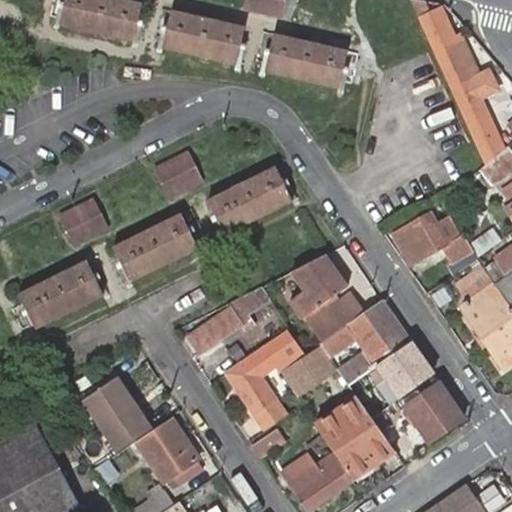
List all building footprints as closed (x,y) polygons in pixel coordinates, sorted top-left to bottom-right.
[(143,0),(64,0),(60,18),(134,35),(143,0)] [(285,0),(247,0),(247,2),(283,10),(285,0)] [(428,0),(417,0),(453,82),(460,100),(463,99),(486,157),(487,156),(501,145),(479,93),(490,89),(485,77),(489,76),(486,69),(483,70),(470,75),(452,33),(440,4),(431,7),(428,0)] [(246,22),(173,5),(164,42),(237,59),(246,22)] [(465,28),(452,33),(470,75),(483,70),(465,28)] [(349,46),(277,29),(268,67),(340,83),(349,46)] [(489,76),(485,77),(490,89),(494,87),(489,76)] [(501,145),(487,156),(498,171),(511,160),(511,153),(504,143),(501,145)] [(188,146),(156,162),(170,190),(202,174),(188,146)] [(277,161),(209,193),(226,228),(294,194),(277,161)] [(511,217),(511,176),(510,178),(511,181),(511,188),(498,198),(510,214),(511,217)] [(94,193),(60,210),(75,238),(108,222),(94,193)] [(208,198),(190,207),(207,240),(225,230),(208,198)] [(182,207),(116,240),(132,274),(199,242),(182,207)] [(461,265),(475,255),(463,231),(458,233),(450,217),(436,224),(430,210),(392,228),(406,257),(439,241),(446,256),(455,252),(461,265)] [(511,217),(510,214),(472,240),(476,251),(511,226),(511,217)] [(511,244),(483,265),(492,278),(511,264),(511,244)] [(112,247),(93,255),(108,291),(128,283),(112,247)] [(328,291),(344,280),(322,248),(292,262),(305,281),(288,293),(300,311),(307,306),(328,291)] [(453,270),(461,265),(455,252),(446,256),(453,270)] [(88,254),(21,287),(37,323),(105,289),(88,254)] [(492,278),(483,265),(480,262),(459,277),(458,288),(462,294),(465,298),(459,302),(458,303),(499,365),(511,356),(511,308),(502,294),(492,278)] [(511,308),(511,264),(492,278),(502,294),(511,308)] [(185,327),(196,344),(238,316),(243,323),(251,317),(247,306),(269,291),(261,277),(234,293),(185,327)] [(313,314),(305,319),(318,338),(319,337),(362,308),(349,289),(334,299),(313,314)] [(328,291),(307,306),(313,314),(334,299),(328,291)] [(465,298),(462,294),(455,299),(458,303),(459,302),(465,298)] [(409,337),(380,295),(362,308),(319,337),(318,338),(321,343),(327,339),(331,346),(341,339),(352,355),(336,366),(346,379),(358,371),(374,360),(409,337)] [(262,340),(284,325),(275,309),(252,325),(262,340)] [(238,316),(196,344),(202,352),(243,323),(238,316)] [(262,340),(224,365),(260,419),(283,403),(266,373),(280,364),(304,348),(288,322),(284,325),(262,340)] [(431,369),(409,337),(374,360),(396,393),(431,369)] [(295,384),(329,361),(315,341),(304,348),(280,364),(295,384)] [(380,404),(358,371),(346,379),(357,395),(368,412),(380,404)] [(79,396),(113,448),(132,435),(146,427),(113,375),(79,396)] [(425,436),(461,412),(437,378),(402,402),(425,436)] [(59,383),(40,394),(48,409),(67,398),(59,383)] [(318,430),(351,479),(372,466),(368,460),(390,444),(378,427),(368,412),(357,395),(339,408),(343,414),(318,430)] [(390,397),(380,404),(368,412),(378,427),(390,444),(395,450),(397,453),(407,445),(386,413),(396,406),(390,397)] [(339,408),(314,424),(318,430),(343,414),(339,408)] [(198,467),(167,414),(146,427),(132,435),(158,476),(162,480),(167,488),(198,467)] [(87,511),(35,417),(0,436),(0,511),(87,511)] [(250,440),(258,453),(279,438),(271,427),(250,440)] [(368,460),(372,466),(395,450),(390,444),(368,460)] [(344,478),(327,451),(304,466),(297,456),(280,466),(287,477),(286,478),(304,505),(344,478)] [(91,469),(102,484),(119,473),(108,458),(91,469)] [(464,482),(436,501),(443,511),(482,511),(484,511),(464,482)] [(121,511),(152,511),(168,502),(158,487),(121,511)] [(168,502),(152,511),(187,511),(176,496),(168,502)] [(443,511),(436,501),(420,511),(443,511)]
